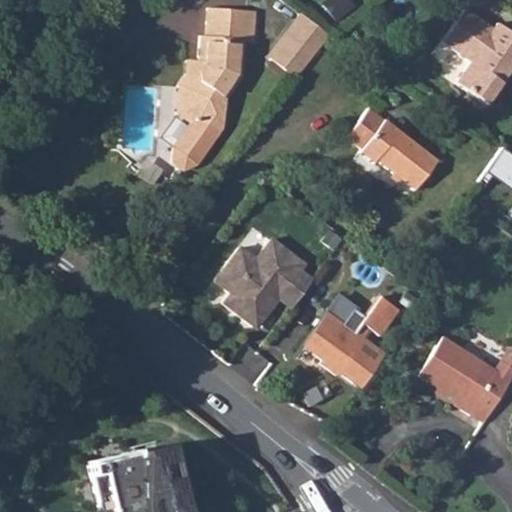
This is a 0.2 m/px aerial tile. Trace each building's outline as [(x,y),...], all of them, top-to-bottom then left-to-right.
[(197,159),(222,124),(223,101),(237,80),(240,40),(248,40),(250,11),(203,8),(201,36),(195,36),(193,60),(201,66),(190,80),(186,76),(177,87),(177,113),(188,120),(173,141),(171,156),(183,165),(197,159)] [(462,10),(440,42),(467,62),(453,83),(484,105),(498,83),(493,80),(506,61),(511,64),(511,63),(511,37),(492,24),(489,28),(462,10)] [(289,77),(321,34),(298,17),(266,61),(289,77)] [(374,160),(412,188),(434,160),(380,118),(356,151),(371,163),(374,160)] [(511,156),(503,149),(487,172),(511,189),(511,156)] [(242,245),(255,254),(266,237),(253,228),(242,245)] [(251,328),(254,327),(275,299),(296,271),(300,265),(267,240),(251,260),(235,249),(211,282),(228,293),(219,304),(251,328)] [(296,271),(275,299),(288,309),(309,281),(296,271)] [(323,313),(299,346),(319,360),(317,363),(333,375),(336,372),(356,387),(380,354),(360,340),(367,330),(376,336),(395,310),(375,295),(360,316),(349,307),(337,323),(323,313)] [(450,405),(478,423),(511,370),(497,361),(491,370),(439,336),(415,374),(454,399),(450,405)] [(190,511),(173,441),(143,445),(143,511),(190,511)] [(143,511),(143,445),(90,457),(95,476),(104,474),(113,511),(143,511)]
